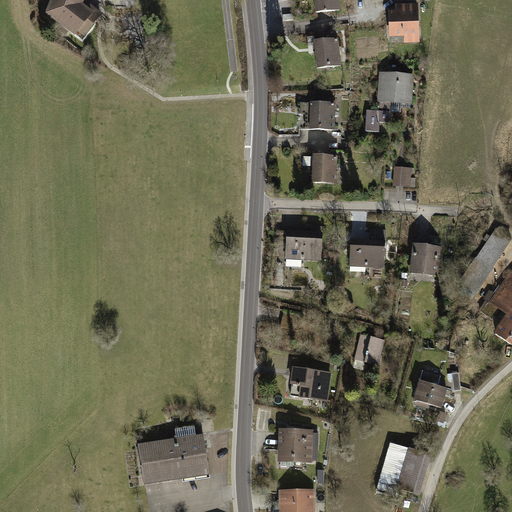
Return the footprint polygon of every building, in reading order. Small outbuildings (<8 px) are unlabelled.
[(53,0),(48,14),(83,42),(96,26),(95,24),(99,19),(101,16),(90,7),(83,1),(83,0),(53,0)] [(337,0),(316,0),(317,13),(340,10),(339,10),(337,0)] [(417,6),(397,6),(397,13),(391,14),(392,35),(406,35),(406,42),(418,41),(417,6)] [(338,41),(317,43),(318,52),(317,52),(319,68),(341,66),(341,65),(340,65),(338,41)] [(412,76),(381,74),(380,102),(391,102),(390,112),(401,112),(401,107),(403,107),(403,103),(411,104),(412,76)] [(311,105),(299,105),(299,114),(306,114),(305,130),(334,130),(334,105),(311,105)] [(390,113),(367,112),(366,132),(379,132),(380,122),(390,123),(390,113)] [(337,158),(314,157),(314,158),(304,157),(304,164),(306,166),(315,167),(314,182),(336,183),(337,158)] [(409,169),(397,169),(397,186),(415,186),(415,179),(410,179),(410,175),(412,175),(412,173),(414,173),(414,168),(409,168),(409,169)] [(460,284),(475,294),(511,239),(497,230),(460,284)] [(371,242),(351,241),(350,263),(351,263),(350,271),(366,272),(366,266),(384,267),(386,231),(371,231),(371,242)] [(311,234),(288,233),(287,255),(286,264),(302,265),(302,258),(321,259),(322,235),(311,234)] [(439,248),(416,245),(413,271),(436,274),(437,265),(439,248)] [(511,273),(497,295),(490,291),(485,298),(492,302),(491,304),(488,302),(481,312),(493,320),(500,309),(509,315),(496,335),(511,345),(511,273)] [(302,315),(286,311),(282,327),(298,331),(302,315)] [(385,341),(361,335),(355,360),(379,366),(385,341)] [(330,374),(295,369),(291,396),(326,401),(330,374)] [(440,377),(423,372),(415,400),(441,408),(447,389),(438,386),(440,377)] [(452,374),(454,391),(461,391),(459,373),(452,374)] [(177,439),(139,445),(145,483),(183,478),(209,474),(203,435),(196,436),(194,427),(175,430),(177,439)] [(312,431),(281,430),(280,458),(281,458),(281,467),(294,467),(294,461),(307,461),(307,460),(315,461),(317,445),(318,434),(312,434),(312,431)] [(426,454),(410,450),(399,488),(414,493),(426,454)] [(313,511),(313,492),(282,493),(282,502),(280,502),(280,508),(282,508),(282,511),(313,511)]
